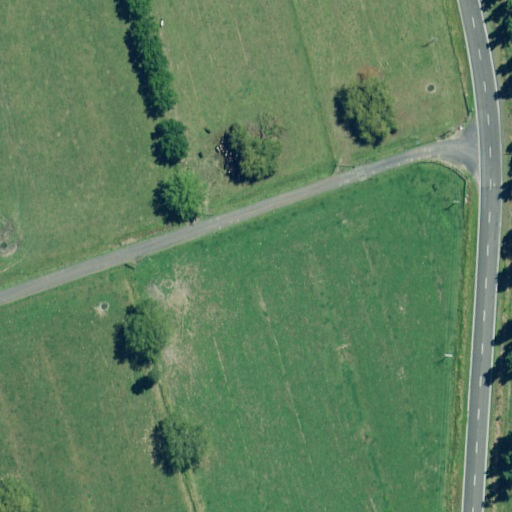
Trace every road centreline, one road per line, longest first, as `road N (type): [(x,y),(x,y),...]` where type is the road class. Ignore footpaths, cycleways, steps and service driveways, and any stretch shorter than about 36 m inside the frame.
road 1 (tertiary): [(466,0),(483,65),(488,144),(469,511)]
road 2 (track): [(488,144),(418,151),(0,295)]
